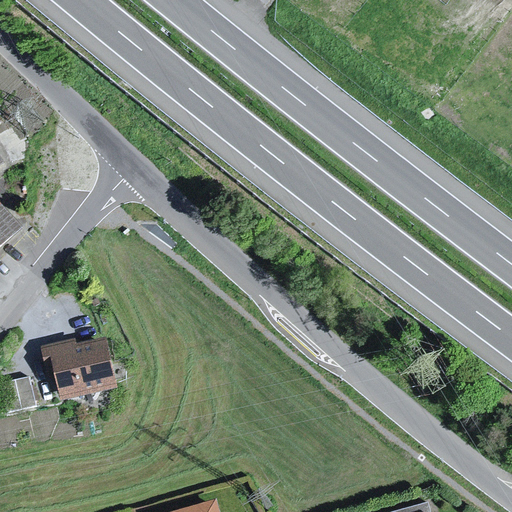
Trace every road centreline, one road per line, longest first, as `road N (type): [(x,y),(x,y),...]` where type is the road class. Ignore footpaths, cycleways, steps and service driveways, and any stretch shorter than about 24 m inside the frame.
road 1 (motorway): [(80,0),(511,338)]
road 2 (unclassified): [(511,494),(411,415),(133,167)]
road 3 (motorway): [(511,263),(175,0)]
road 4 (residential): [(133,167),(0,327)]
road 5 (unclassified): [(133,167),(0,36)]
